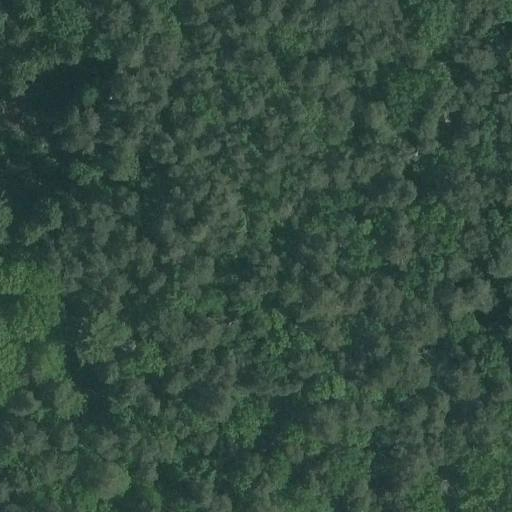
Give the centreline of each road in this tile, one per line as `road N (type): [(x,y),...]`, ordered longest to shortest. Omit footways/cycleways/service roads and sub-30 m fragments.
road 1 (track): [(0,394),(99,328),(145,369),(368,511)]
road 2 (track): [(99,328),(76,295),(0,230)]
